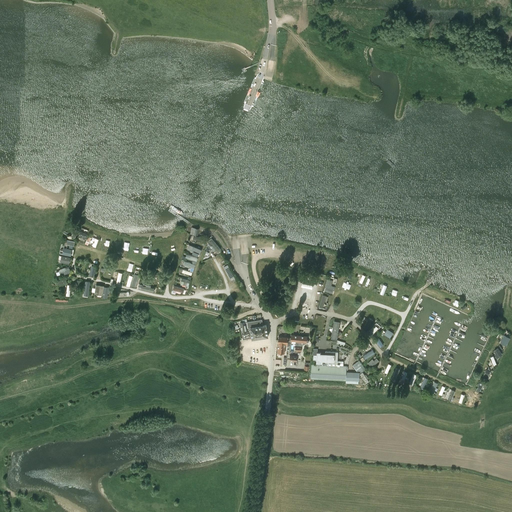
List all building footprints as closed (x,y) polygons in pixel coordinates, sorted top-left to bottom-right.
[(213,251),(217,249),(218,251),(221,249),(214,238),(207,242),(213,251)] [(189,244),(187,249),(192,251),(193,250),(200,253),(201,249),(189,244)] [(194,256),(185,252),(181,263),(195,268),(200,254),(195,252),(194,256)] [(208,264),(203,267),(207,276),(212,273),(208,264)] [(192,275),(195,268),(192,267),(190,271),(180,268),(179,271),(192,275)] [(132,285),(137,286),(141,275),(136,273),(132,285)] [(190,280),(181,278),(181,281),(180,284),(186,285),(186,288),(188,288),(188,286),(189,286),(190,280)] [(328,278),(324,290),(334,293),(336,286),(332,284),(334,279),(328,278)] [(152,286),(140,283),(139,288),(155,292),(156,288),(152,286)] [(102,295),(104,285),(96,284),(95,294),(102,295)] [(177,291),(184,293),(185,287),(174,285),(172,293),(176,294),(177,291)] [(327,308),(329,302),(326,301),(327,295),(323,293),(319,306),(327,308)] [(370,317),(364,327),(368,328),(373,318),(370,317)] [(263,326),(262,320),(240,323),(243,340),(251,338),(252,339),(268,336),(266,325),(263,326)] [(337,340),(338,335),(340,322),(333,321),(330,339),(337,340)] [(378,328),(374,325),(369,331),(373,334),(378,328)] [(505,334),(502,342),(508,345),(511,336),(505,334)] [(278,342),(285,343),(285,346),(288,346),(288,341),(296,341),(295,345),(298,345),(299,335),(291,335),(291,337),(278,336),(278,342)] [(307,336),(299,335),(298,345),(301,346),(308,342),(307,340),(307,336)] [(383,348),(386,345),(379,337),(375,339),(383,348)] [(496,354),(494,354),(497,358),(502,355),(498,348),(494,350),(496,354)] [(346,372),(347,366),(343,366),(343,361),(337,361),(338,352),(325,351),(325,353),(321,353),(317,352),(316,355),(313,355),(313,360),(316,360),(316,363),(322,364),(322,361),(325,361),(325,362),(328,362),(327,365),(311,364),(310,379),(346,381),(346,383),(358,383),(358,374),(360,374),(366,382),(369,380),(363,371),(366,369),(359,360),(352,365),(357,372),(346,372)] [(379,361),(376,358),(374,360),(372,359),(368,363),(372,367),(379,361)] [(392,379),(398,364),(393,362),(388,373),(385,372),(383,375),(392,379)] [(396,381),(400,368),(397,367),(392,379),(396,381)] [(401,369),(396,381),(403,384),(408,372),(401,369)] [(483,382),(481,381),(481,383),(480,382),(480,384),(478,383),(477,385),(478,386),(476,389),(480,391),(483,385),(482,385),(482,384),(484,385),(485,383),(483,382)]
